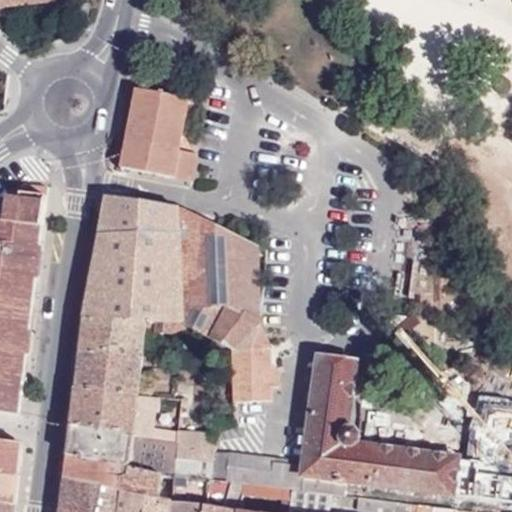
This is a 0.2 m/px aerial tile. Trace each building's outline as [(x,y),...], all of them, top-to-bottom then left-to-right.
[(122,168),(175,179),(180,154),(190,100),(137,89),(122,168)] [(180,154),(175,179),(193,182),(197,157),(180,154)] [(38,249),(45,189),(23,186),(0,204),(0,414),(18,417),(26,357),(28,334),(35,280),(38,249)] [(121,200),(110,197),(101,234),(115,235),(121,200)] [(115,235),(101,234),(85,319),(146,322),(183,323),(187,325),(232,349),(260,325),(254,245),(227,232),(179,209),(121,200),(115,235)] [(45,250),(38,249),(35,280),(41,280),(45,250)] [(146,322),(85,319),(80,356),(143,357),(145,332),(146,322)] [(181,334),(183,323),(146,322),(145,332),(181,334)] [(232,349),(234,404),(273,402),(273,389),(271,370),(271,347),(260,325),(232,349)] [(28,334),(26,357),(32,358),(35,335),(28,334)] [(139,395),(143,357),(80,356),(77,389),(139,397),(139,396),(139,395)] [(331,495),(345,497),(346,491),(346,482),(372,486),(455,497),(460,459),(361,446),(362,437),(357,431),(347,431),(358,363),(320,359),(305,466),(275,463),(275,459),(214,451),(213,464),(211,480),(227,482),(242,484),(293,491),(331,495)] [(271,370),(273,389),(280,388),(280,370),(271,370)] [(73,425),(136,436),(137,410),(153,411),(158,412),(159,399),(139,397),(77,389),(73,425)] [(136,436),(177,443),(178,433),(152,428),(153,411),(137,410),(136,436)] [(211,480),(213,464),(175,459),(177,443),(136,436),(73,425),(69,455),(162,476),(175,478),(175,477),(211,480)] [(214,451),(216,435),(178,430),(178,433),(177,443),(214,451)] [(0,511),(11,511),(19,443),(16,443),(0,440),(0,511)] [(213,464),(214,451),(177,443),(175,459),(213,464)] [(160,500),(162,476),(69,455),(66,480),(123,492),(148,497),(160,500)] [(119,511),(123,492),(66,480),(62,511),(119,511)] [(227,482),(211,480),(208,509),(207,511),(228,511),(224,511),(225,504),(225,495),(227,482)] [(242,484),(227,482),(225,495),(240,497),(242,484)] [(346,482),(346,491),(371,495),(372,486),(346,482)] [(293,491),(242,484),(240,497),(291,504),(293,491)] [(328,511),(331,495),(293,491),(291,504),(289,511),(328,511)] [(123,492),(119,511),(145,511),(148,497),(123,492)] [(171,511),(172,505),(172,502),(160,500),(148,497),(145,511),(171,511)] [(416,511),(418,506),(358,499),(355,511),(416,511)]
